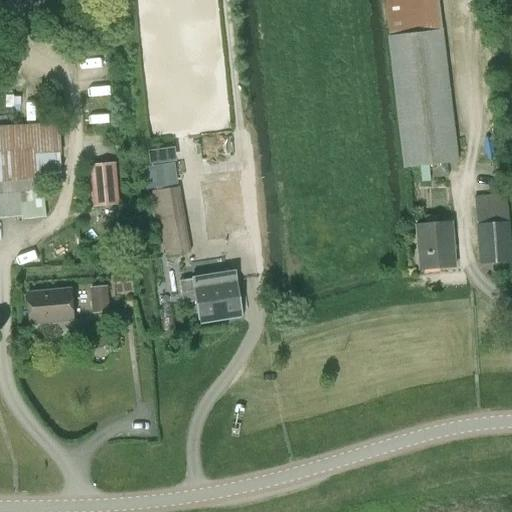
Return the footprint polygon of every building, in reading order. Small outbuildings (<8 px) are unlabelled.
[(406,168),(457,161),(441,31),(438,0),(384,0),(390,37),(406,168)] [(0,213),(19,211),(38,206),(64,202),(56,120),(0,126),(0,213)] [(172,161),(146,165),(149,186),(175,182),(172,161)] [(93,206),(117,205),(115,164),(90,166),(93,206)] [(225,231),(246,228),(238,172),(218,174),(225,231)] [(480,264),(511,261),(508,221),(509,221),(506,194),(474,196),(480,264)] [(165,202),(172,254),(187,251),(180,200),(165,202)] [(420,269),(455,266),(451,223),(416,226),(420,269)] [(193,277),(199,319),(226,316),(226,319),(242,317),(236,271),(193,277)] [(105,290),(91,291),(93,311),(107,310),(105,290)] [(69,292),(27,295),(29,325),(71,322),(69,292)]
